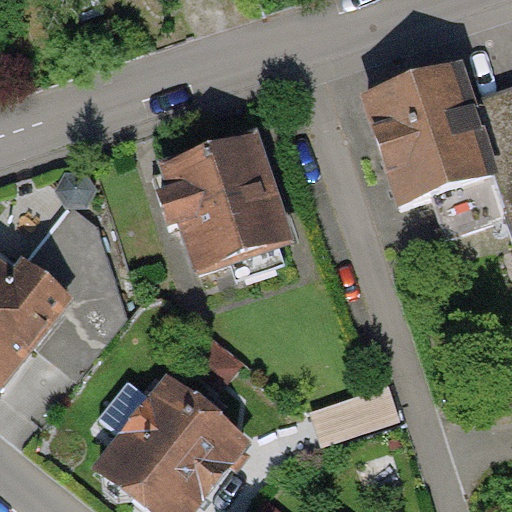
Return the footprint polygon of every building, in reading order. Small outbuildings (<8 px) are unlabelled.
[(473,85),(367,118),(399,220),(505,187),(473,85)] [(507,143),(511,141),(511,93),(497,97),(507,143)] [(271,146),(171,177),(205,287),(305,256),(271,146)] [(0,257),(0,401),(4,405),(75,316),(0,257)] [(319,411),(327,443),(403,423),(394,391),(319,411)] [(201,511),(241,462),(163,401),(95,487),(126,511),(201,511)]
